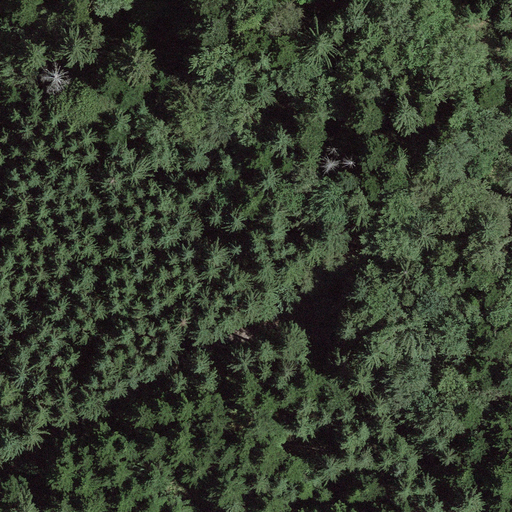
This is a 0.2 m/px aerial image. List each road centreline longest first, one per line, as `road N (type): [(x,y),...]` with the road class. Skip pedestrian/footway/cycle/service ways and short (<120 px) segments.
road 1 (track): [(0,457),(193,346),(289,306),(434,511)]
road 2 (track): [(289,306),(511,181)]
